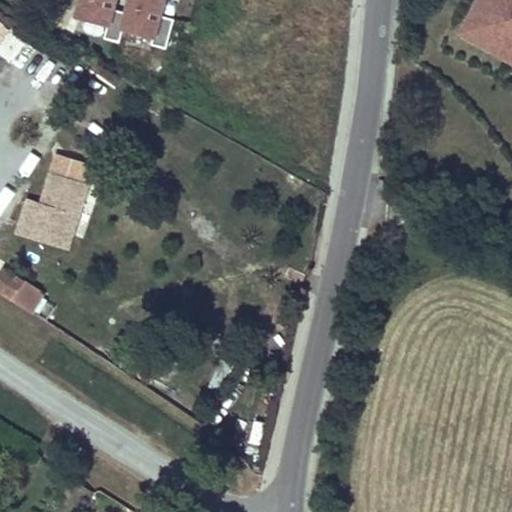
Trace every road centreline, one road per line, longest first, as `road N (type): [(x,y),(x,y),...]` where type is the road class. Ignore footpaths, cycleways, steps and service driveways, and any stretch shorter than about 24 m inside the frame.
road 1 (residential): [(290,511),(302,413),(357,171),(377,0)]
road 2 (residential): [(230,511),(0,367)]
